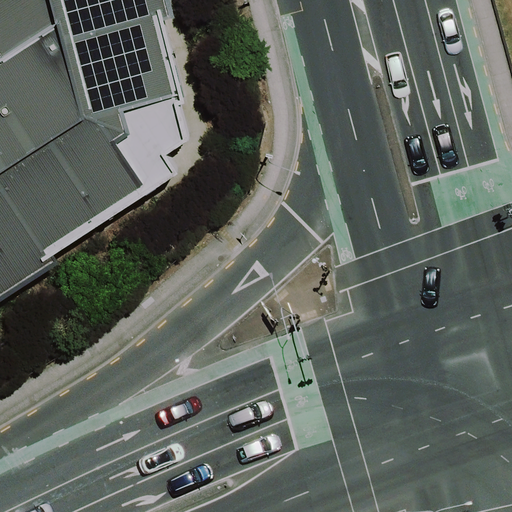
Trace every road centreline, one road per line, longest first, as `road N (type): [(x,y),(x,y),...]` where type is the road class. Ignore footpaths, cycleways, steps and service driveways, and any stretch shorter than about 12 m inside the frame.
road 1 (trunk): [(107,511),(169,348),(302,221),(376,66)]
road 2 (secondary): [(466,392),(376,66)]
road 3 (trunk): [(466,392),(340,432),(153,511)]
road 4 (trunk): [(506,511),(466,392)]
